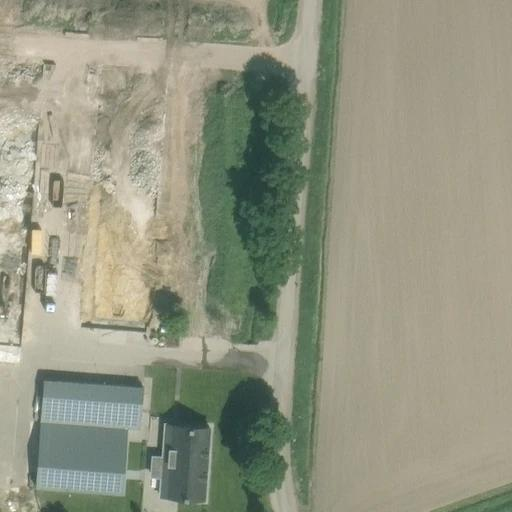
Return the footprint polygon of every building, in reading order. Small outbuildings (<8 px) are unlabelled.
[(0,60),(0,176),(9,61),(0,60)] [(95,66),(81,327),(153,331),(166,70),(95,66)] [(140,429),(144,385),(44,377),(40,422),(126,427),(140,429)] [(126,427),(40,422),(35,487),(105,492),(107,464),(123,466),(126,427)] [(166,424),(166,425),(164,457),(154,456),(153,475),(163,475),(161,495),(205,499),(210,427),(166,424)]
